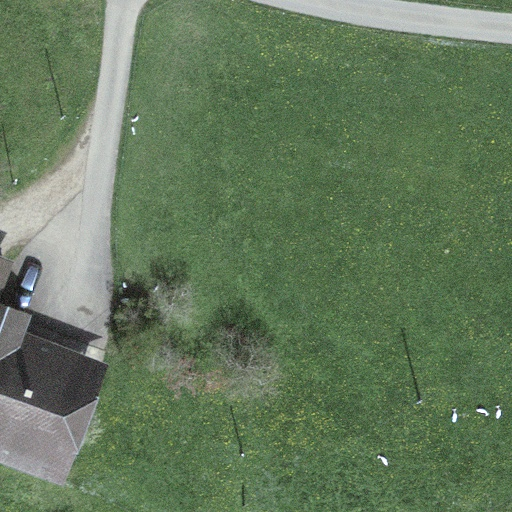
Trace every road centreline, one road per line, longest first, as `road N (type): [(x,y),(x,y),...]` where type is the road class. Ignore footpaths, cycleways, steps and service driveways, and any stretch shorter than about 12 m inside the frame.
road 1 (track): [(127,0),(80,276)]
road 2 (track): [(511,28),(305,0)]
